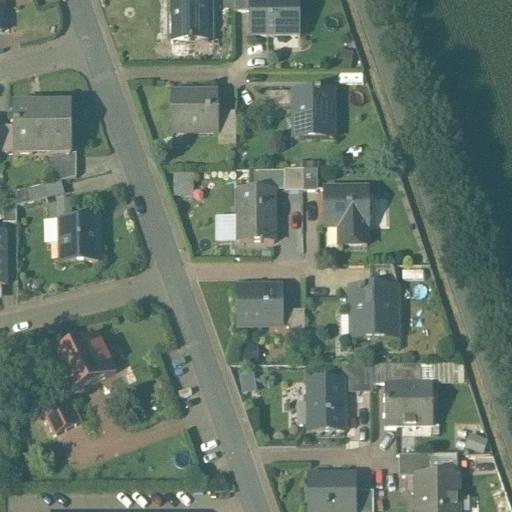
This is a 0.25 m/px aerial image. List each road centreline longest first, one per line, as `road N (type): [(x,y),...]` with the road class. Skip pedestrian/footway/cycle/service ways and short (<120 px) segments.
road 1 (tertiary): [(511,432),(364,0)]
road 2 (residential): [(95,47),(174,281)]
road 3 (residential): [(174,281),(257,511)]
road 4 (residential): [(174,281),(0,325)]
